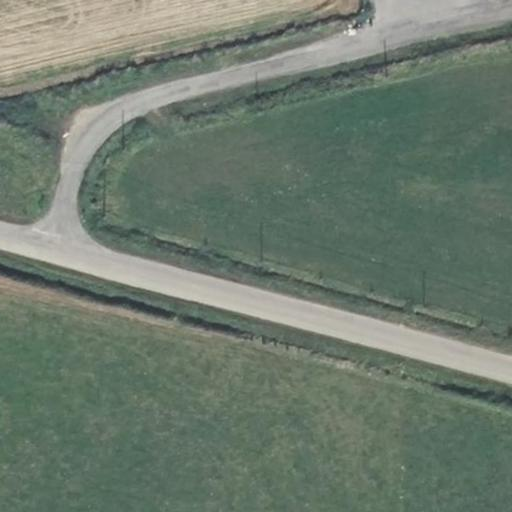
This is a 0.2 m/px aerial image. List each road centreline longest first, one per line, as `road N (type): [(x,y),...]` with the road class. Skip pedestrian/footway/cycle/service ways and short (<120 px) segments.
road 1 (unclassified): [(511,12),(374,39),(139,103),(83,151),(57,248)]
road 2 (unclassified): [(57,248),(511,371)]
